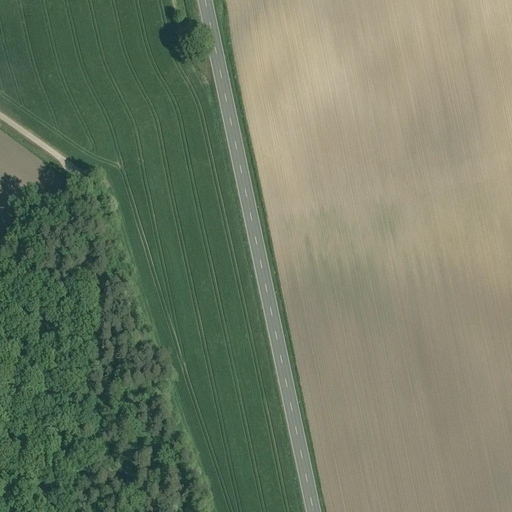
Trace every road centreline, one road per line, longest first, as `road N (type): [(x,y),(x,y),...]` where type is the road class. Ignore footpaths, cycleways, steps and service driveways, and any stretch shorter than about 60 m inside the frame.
road 1 (secondary): [(204,0),(313,511)]
road 2 (unclassified): [(0,116),(75,169),(75,182),(0,245)]
